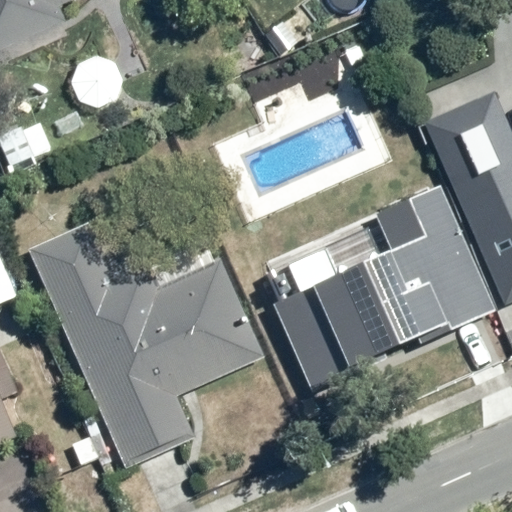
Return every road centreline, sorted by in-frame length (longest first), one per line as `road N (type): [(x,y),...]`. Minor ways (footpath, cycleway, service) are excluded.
road 1 (tertiary): [(310,511),(511,434)]
road 2 (tertiary): [(511,458),(391,511)]
